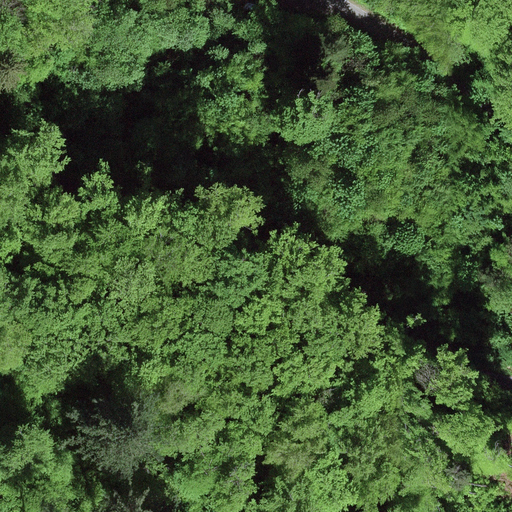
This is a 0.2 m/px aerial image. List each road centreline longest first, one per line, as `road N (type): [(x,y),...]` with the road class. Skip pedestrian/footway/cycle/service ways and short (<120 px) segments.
road 1 (track): [(511,381),(313,301),(213,222),(48,182),(0,130)]
road 2 (track): [(319,0),(449,77),(511,129)]
